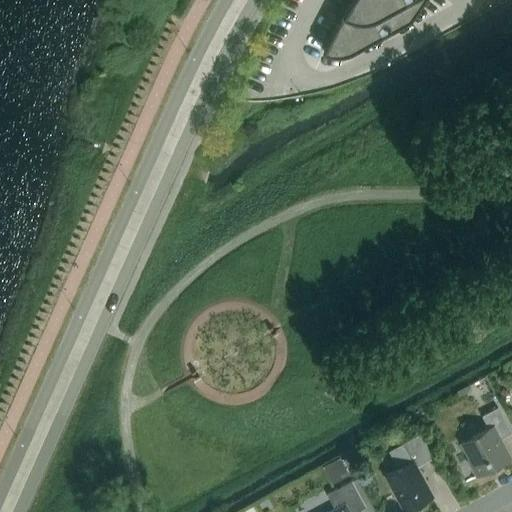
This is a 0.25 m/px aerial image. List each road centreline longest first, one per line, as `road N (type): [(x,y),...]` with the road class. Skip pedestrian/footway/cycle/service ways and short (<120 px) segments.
road 1 (secondary): [(22,511),(165,185),(261,0)]
road 2 (secondary): [(227,0),(141,168),(0,492)]
